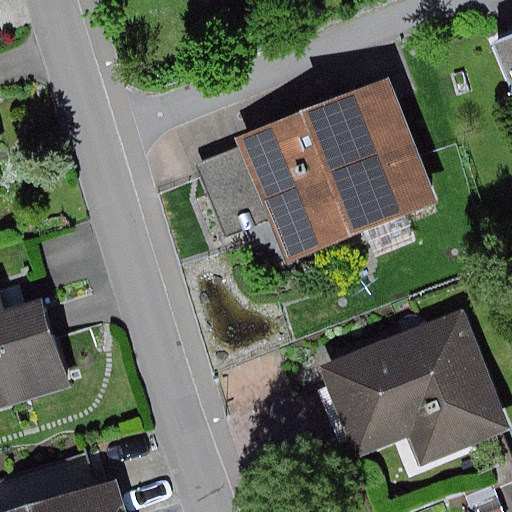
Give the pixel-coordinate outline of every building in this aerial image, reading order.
[(419,89),(266,140),(307,260),(459,208),(419,89)] [(0,107),(0,168),(17,163),(0,107)] [(204,152),(235,226),(264,214),(234,140),(204,152)] [(18,294),(0,299),(0,425),(98,399),(73,310),(26,323),(18,294)] [(511,395),(485,322),(344,373),(387,489),(511,443),(511,395)] [(141,511),(138,500),(96,511),(141,511)]
